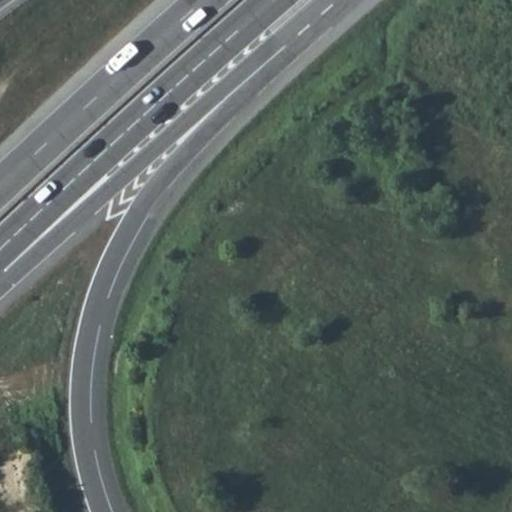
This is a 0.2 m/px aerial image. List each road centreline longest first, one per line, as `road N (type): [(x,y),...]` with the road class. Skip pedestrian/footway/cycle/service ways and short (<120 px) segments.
road 1 (trunk): [(101,511),(85,460),(80,379),(104,277),(134,219),(269,68),(287,33)]
road 2 (trunk): [(0,273),(13,276),(287,33)]
road 3 (trunk): [(0,250),(272,0)]
road 4 (trunk): [(203,0),(0,187)]
